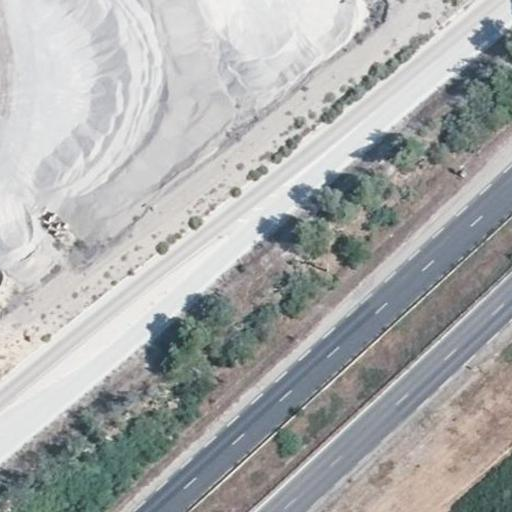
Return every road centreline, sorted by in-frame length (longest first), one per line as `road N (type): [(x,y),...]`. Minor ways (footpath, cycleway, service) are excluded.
road 1 (primary): [(511,188),(158,511)]
road 2 (unclassified): [(0,445),(237,247),(246,217)]
road 3 (unclassified): [(506,0),(246,217)]
road 4 (primary): [(276,511),(511,294)]
road 5 (unclassified): [(246,217),(221,220),(0,394)]
